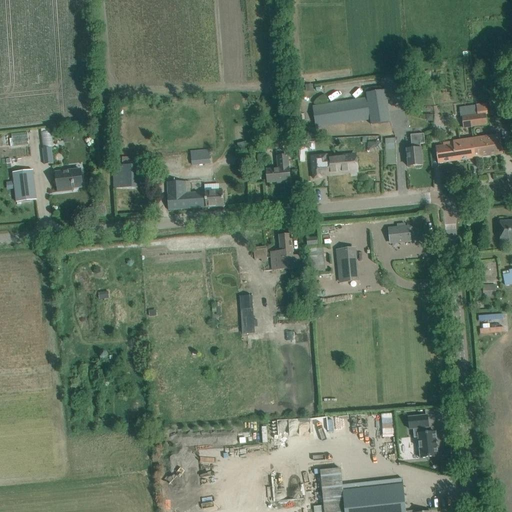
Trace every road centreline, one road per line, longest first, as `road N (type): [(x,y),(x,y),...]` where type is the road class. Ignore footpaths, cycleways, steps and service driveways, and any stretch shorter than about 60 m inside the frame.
road 1 (unclassified): [(0,239),(430,198),(450,204)]
road 2 (tertiary): [(477,511),(450,204)]
